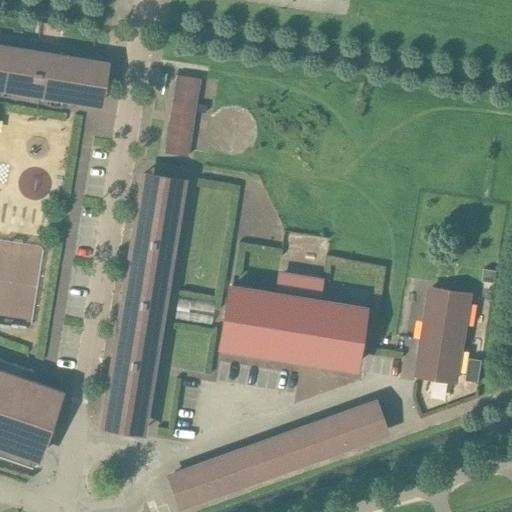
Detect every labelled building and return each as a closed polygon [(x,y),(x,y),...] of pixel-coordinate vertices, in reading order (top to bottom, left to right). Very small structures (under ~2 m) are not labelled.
[(0,87),(2,88),(9,47),(0,45),(0,87)] [(9,47),(2,88),(89,102),(96,61),(9,47)] [(176,75),(163,153),(188,157),(200,79),(176,75)] [(140,184),(102,417),(142,424),(181,190),(140,184)] [(304,359),(352,367),(362,307),(315,300),(318,280),(281,274),(278,294),(231,286),(221,346),(269,354),(271,344),(306,350),(304,359)] [(471,296),(430,290),(417,372),(457,379),(471,296)] [(0,358),(0,457),(31,468),(58,391),(29,380),(32,370),(0,358)] [(470,358),(466,380),(477,382),(481,360),(470,358)] [(200,464),(200,465),(171,475),(171,476),(172,476),(174,483),(178,496),(179,496),(181,503),(181,504),(382,432),(379,424),(380,424),(375,411),(372,403),(343,414),(343,413),(200,464)]
